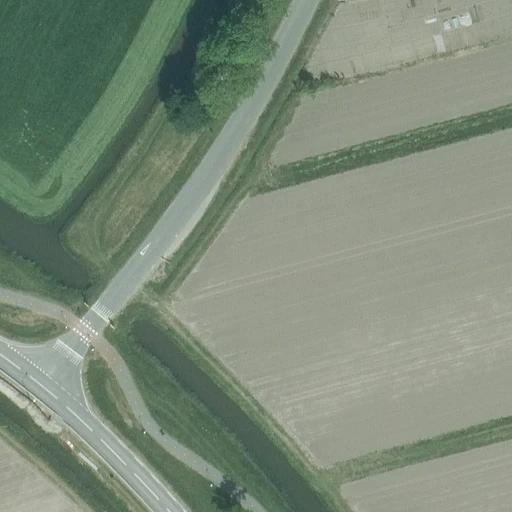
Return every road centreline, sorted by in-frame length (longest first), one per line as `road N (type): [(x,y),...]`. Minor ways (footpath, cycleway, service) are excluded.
road 1 (unclassified): [(40,387),(163,241),(220,159),(305,0)]
road 2 (tertiary): [(168,511),(40,387)]
